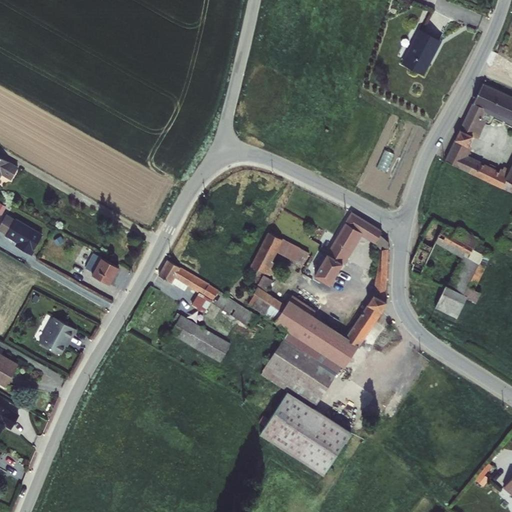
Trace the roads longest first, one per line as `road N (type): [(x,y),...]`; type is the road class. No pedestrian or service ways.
road 1 (tertiary): [(220,147),(92,362),(25,511)]
road 2 (tertiary): [(406,226),(427,157),(504,0)]
road 3 (tertiary): [(511,393),(428,339),(405,313),(399,290),(406,226)]
road 4 (tertiary): [(406,226),(272,159),(220,147)]
road 5 (tertiary): [(254,0),(220,147)]
